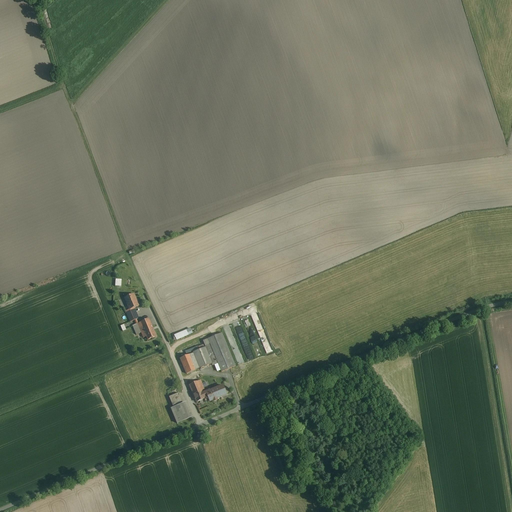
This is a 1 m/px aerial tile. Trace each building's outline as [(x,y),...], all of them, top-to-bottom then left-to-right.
[(139,307),(134,295),(125,298),(129,310),(130,310),(135,308),(139,307)] [(139,319),(135,308),(130,310),(129,310),(126,311),(130,322),(139,319)] [(156,337),(149,320),(133,326),(137,335),(141,333),(144,338),(146,337),(148,340),(156,337)] [(176,340),(193,333),(190,327),(174,334),(176,340)] [(233,367),(219,334),(200,342),(202,347),(177,358),(184,375),(214,362),(219,373),(233,367)] [(262,340),(267,354),(274,351),(268,338),(262,340)] [(205,399),(203,394),(202,391),(204,390),(200,381),(190,386),(197,403),(205,399)] [(223,386),(210,392),(210,391),(203,394),(205,399),(205,401),(209,399),(210,402),(227,395),(223,386)] [(180,405),(175,394),(166,398),(170,408),(168,409),(176,428),(191,422),(183,403),(180,405)]
